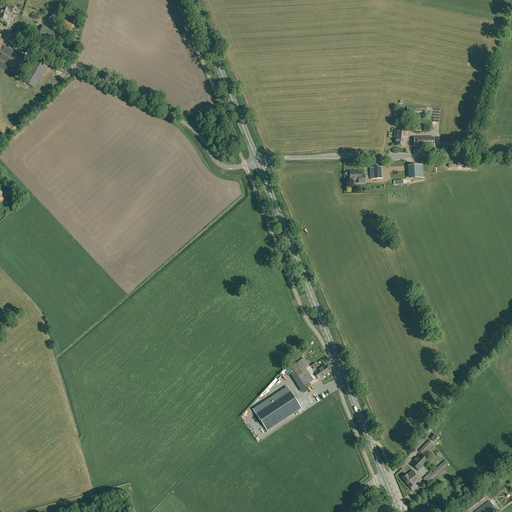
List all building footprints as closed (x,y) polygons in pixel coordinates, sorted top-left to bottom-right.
[(0,8),(1,8),(0,10),(0,11),(11,15),(11,13),(13,14),(15,8),(2,4),(2,3),(0,2),(0,8)] [(11,15),(0,11),(0,19),(8,22),(11,15)] [(73,29),(76,20),(71,18),(70,22),(65,21),(63,26),(73,29)] [(66,46),(69,37),(51,31),(52,29),(43,26),(39,36),(66,46)] [(35,88),(48,66),(36,59),(23,81),(35,88)] [(408,138),(408,132),(395,130),(394,138),(395,138),(394,146),(406,148),(407,138),(408,138)] [(434,137),(414,137),(414,146),(434,146),(434,137)] [(422,165),(412,166),(413,179),(423,178),(422,165)] [(371,179),(383,179),(382,168),(370,168),(371,179)] [(359,180),(359,183),(365,183),(365,176),(361,176),(361,172),(350,172),(350,180),(359,180)] [(402,176),(396,179),(398,184),(405,181),(402,176)] [(408,180),(409,194),(418,193),(417,179),(408,180)] [(311,386),(309,383),(319,377),(321,379),(330,373),(325,366),(314,373),(312,370),(317,367),(315,363),(310,367),(304,358),(291,367),(306,389),(311,386)] [(267,431),(301,409),(290,392),(256,414),(267,431)] [(317,395),(302,404),(305,409),(303,410),(304,412),(321,401),(317,395)] [(425,457),(435,446),(430,440),(419,451),(425,457)] [(419,471),(428,461),(420,454),(411,464),(419,471)] [(448,464),(445,461),(433,472),(436,475),(448,464)] [(412,470),(408,474),(414,480),(412,481),(415,484),(420,480),(412,470)] [(435,475),(431,472),(423,479),(427,483),(435,475)] [(414,480),(408,474),(402,478),(411,488),(415,484),(412,481),(414,480)] [(471,511),(488,500),(489,499),(488,499),(484,494),(462,510),(463,511),(471,511)]
